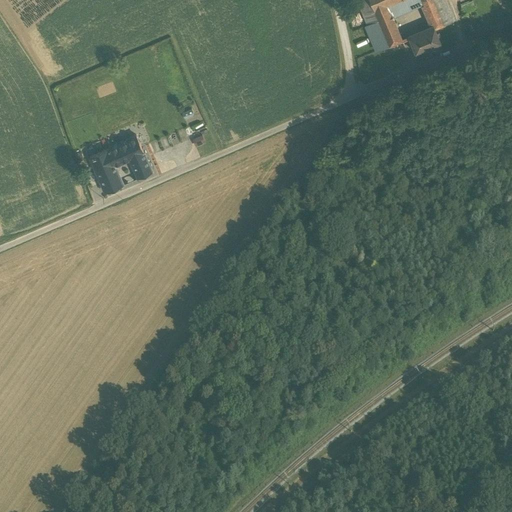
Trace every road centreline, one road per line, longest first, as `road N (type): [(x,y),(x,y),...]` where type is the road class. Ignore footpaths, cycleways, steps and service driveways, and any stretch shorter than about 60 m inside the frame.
road 1 (residential): [(0,250),(353,93),(511,33)]
road 2 (track): [(511,337),(346,451),(280,511)]
